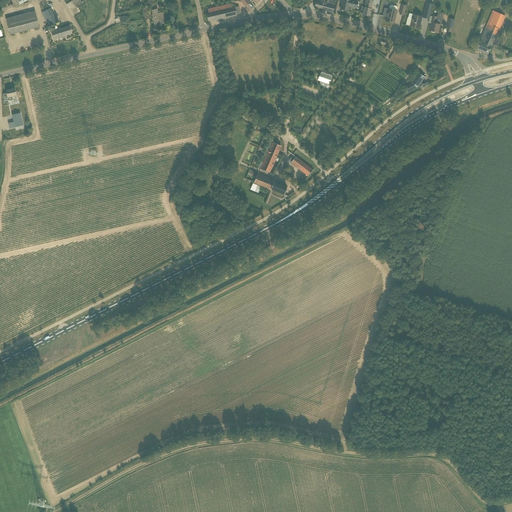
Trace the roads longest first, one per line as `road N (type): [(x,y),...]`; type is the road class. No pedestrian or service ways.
road 1 (track): [(511,502),(486,502),(430,452),(382,455),(244,438),(169,451),(56,511)]
road 2 (primary): [(0,362),(269,227)]
road 3 (primary): [(476,81),(419,108),(269,227)]
road 4 (primary): [(269,227),(407,130),(482,94)]
road 5 (tertiary): [(291,15),(439,46)]
road 6 (track): [(375,30),(296,146)]
